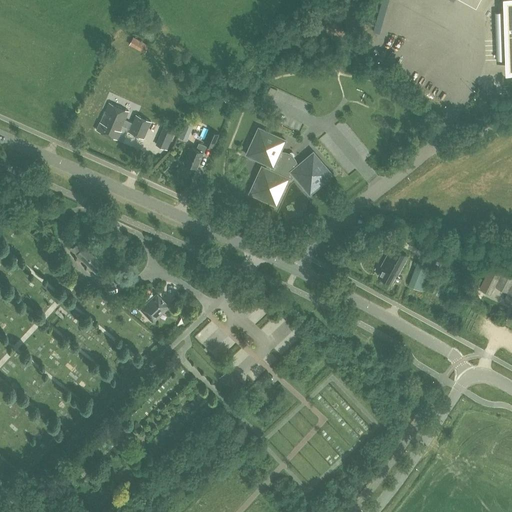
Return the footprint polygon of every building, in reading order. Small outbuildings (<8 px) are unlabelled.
[(511,0),(502,0),(503,12),(495,12),(496,60),(505,59),(505,74),(511,73),(511,0)] [(144,52),(148,44),(133,36),(129,44),(144,52)] [(99,121),(96,130),(117,138),(121,130),(120,130),(123,122),(131,125),(130,127),(145,133),(151,117),(137,111),(134,118),(126,115),(129,109),(109,101),(100,122),(99,121)] [(186,141),(194,122),(186,118),(178,138),(186,141)] [(165,127),(160,139),(169,143),(174,131),(165,127)] [(251,144),(246,154),(267,164),(267,165),(267,166),(267,167),(267,168),(262,166),(254,182),(253,184),(249,192),(276,205),(287,181),(288,181),(288,180),(289,180),(290,180),(290,179),(291,179),(292,179),(292,178),(293,178),(293,177),(294,176),(294,175),(309,193),(318,186),(320,184),(332,174),(313,152),(297,165),(297,164),(296,163),(296,161),(296,160),(295,159),(294,158),(293,157),(294,156),(294,155),(294,154),(294,153),(293,153),(293,152),(292,152),(291,152),(290,152),(289,152),(289,153),(287,152),(286,152),(285,152),(283,151),(282,151),(281,151),(279,152),(285,140),(284,139),(258,127),(253,139),(252,141),(251,144)] [(213,147),(219,133),(208,129),(203,143),(213,147)] [(353,145),(360,138),(357,135),(350,141),(353,145)] [(354,146),(363,159),(369,155),(360,142),(354,146)] [(190,146),(184,162),(185,162),(184,164),(190,166),(191,165),(196,167),(205,145),(198,143),(196,149),(190,146)] [(335,154),(341,151),(338,145),(332,148),(335,154)] [(396,230),(396,236),(404,236),(403,241),(413,242),(414,233),(414,231),(396,230)] [(432,235),(420,234),(419,240),(431,242),(432,235)] [(94,272),(102,264),(83,246),(82,247),(77,242),(72,248),(77,253),(76,254),(94,272)] [(383,267),(378,276),(390,282),(405,255),(393,249),(388,257),(389,258),(384,267),(383,267)] [(433,265),(436,267),(436,268),(439,270),(442,264),(438,263),(439,262),(436,260),(433,265)] [(421,290),(431,267),(417,261),(408,285),(421,290)] [(511,271),(492,262),(479,288),(491,294),(495,286),(508,292),(504,300),(511,304),(511,271)] [(242,313),(263,294),(257,287),(236,307),(242,313)] [(116,298),(120,303),(129,295),(124,290),(116,298)] [(152,321),(168,305),(156,293),(146,303),(143,300),(137,306),(152,321)] [(240,371),(253,360),(247,354),(235,365),(240,371)] [(268,363),(272,367),(279,361),(275,357),(268,363)] [(253,375),(257,381),(268,374),(263,368),(253,375)] [(227,369),(219,377),(236,393),(244,386),(227,369)]
